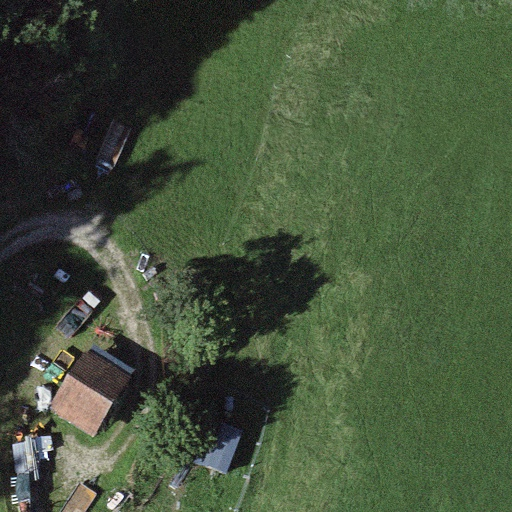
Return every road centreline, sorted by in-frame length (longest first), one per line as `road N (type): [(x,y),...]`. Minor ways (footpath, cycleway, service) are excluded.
road 1 (track): [(128,283),(25,372),(18,435),(80,476),(119,426),(146,351)]
road 2 (track): [(146,351),(128,283),(99,235),(62,218),(0,249)]
